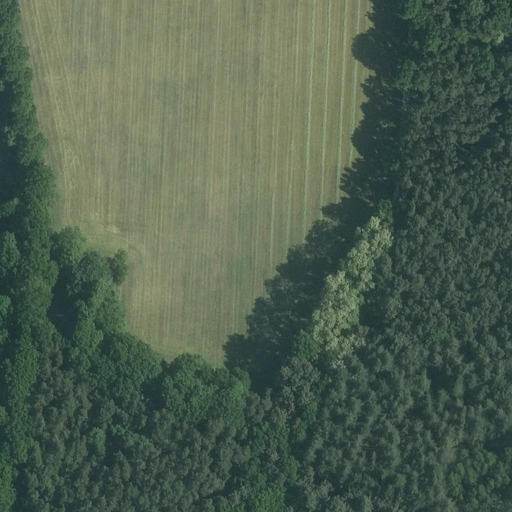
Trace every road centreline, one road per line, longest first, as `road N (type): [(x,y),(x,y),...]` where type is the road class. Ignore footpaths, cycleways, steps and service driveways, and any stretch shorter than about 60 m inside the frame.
road 1 (track): [(409,0),(397,197),(286,511)]
road 2 (unclassified): [(15,511),(7,440),(25,174),(0,35)]
